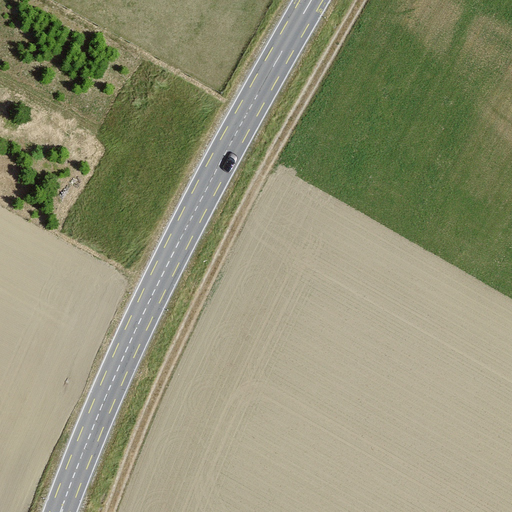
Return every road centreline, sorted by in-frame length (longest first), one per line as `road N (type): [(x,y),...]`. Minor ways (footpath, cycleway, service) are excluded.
road 1 (primary): [(312,0),(163,272),(60,511)]
road 2 (track): [(110,511),(173,347),(361,0)]
